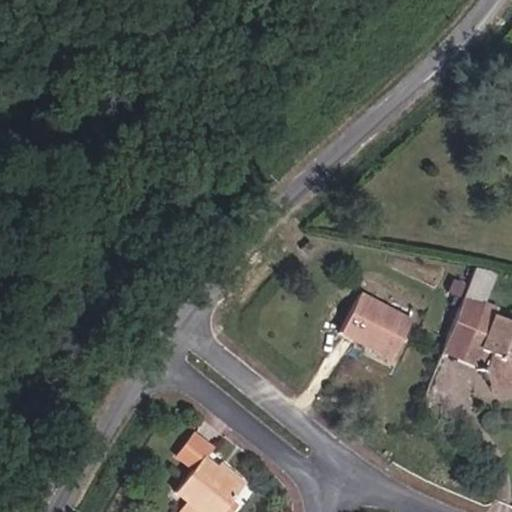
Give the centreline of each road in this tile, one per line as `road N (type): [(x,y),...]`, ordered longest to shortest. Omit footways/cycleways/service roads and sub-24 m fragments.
road 1 (residential): [(185,323),(500,0)]
road 2 (residential): [(365,480),(185,323)]
road 3 (residential): [(155,360),(300,465),(320,487),(323,507)]
road 4 (residential): [(62,511),(155,360)]
